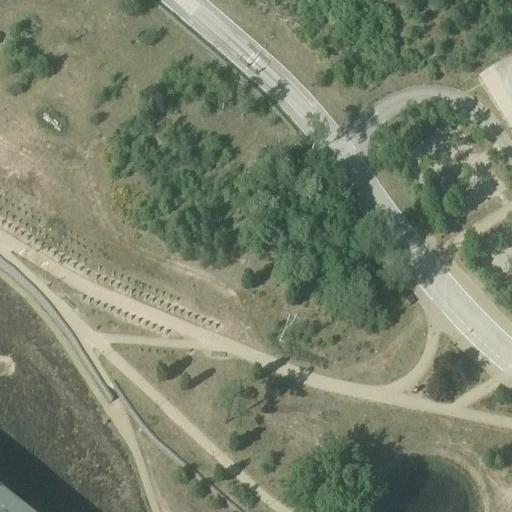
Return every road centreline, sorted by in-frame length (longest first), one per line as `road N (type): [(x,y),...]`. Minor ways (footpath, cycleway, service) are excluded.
road 1 (unclassified): [(341,158),(438,285),(511,359)]
road 2 (unclassified): [(341,158),(272,80),(178,0)]
